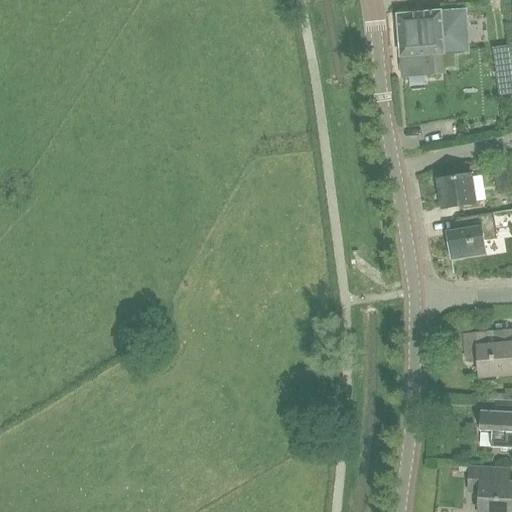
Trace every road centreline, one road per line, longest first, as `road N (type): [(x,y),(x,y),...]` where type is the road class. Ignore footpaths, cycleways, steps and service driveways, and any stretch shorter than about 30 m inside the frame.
road 1 (tertiary): [(413,297),(370,0)]
road 2 (tertiary): [(396,511),(412,397),(413,297)]
